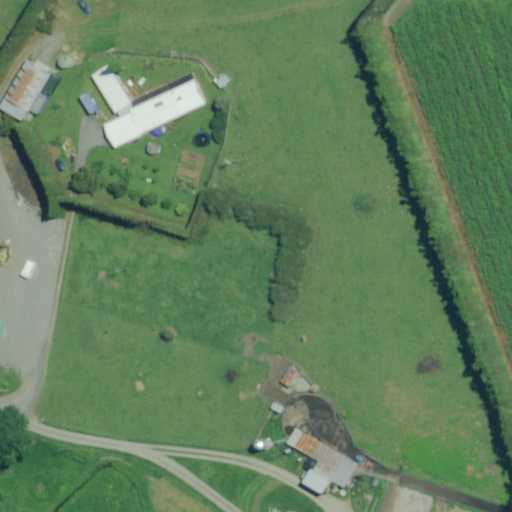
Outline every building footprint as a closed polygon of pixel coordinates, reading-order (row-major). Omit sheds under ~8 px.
[(88,56),(85,49),(65,56),(67,64),(88,56)] [(52,75),(28,62),(3,108),(26,121),(52,75)] [(137,103),(114,66),(96,76),(119,114),(137,103)] [(224,72),(215,80),(224,89),(233,82),(224,72)] [(122,114),(124,118),(108,125),(119,148),(211,104),(199,80),(137,109),(136,107),(122,114)] [(145,282),(148,290),(161,285),(158,276),(145,282)] [(361,466),(297,429),(288,445),(322,464),(311,484),(330,495),(337,482),(348,488),(361,466)]
